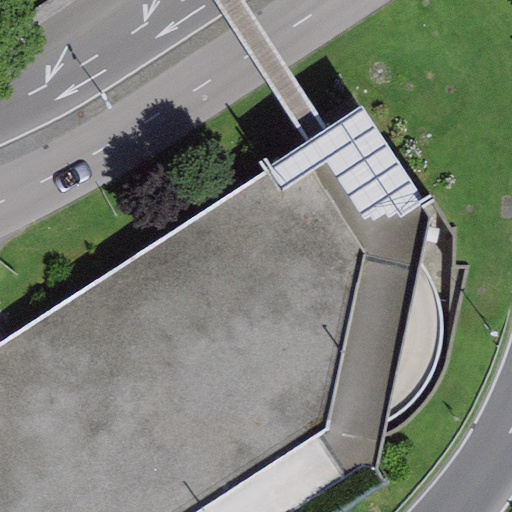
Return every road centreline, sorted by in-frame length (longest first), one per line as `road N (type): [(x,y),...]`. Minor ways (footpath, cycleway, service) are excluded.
road 1 (secondary): [(0,208),(326,0)]
road 2 (secondary): [(184,0),(0,116)]
